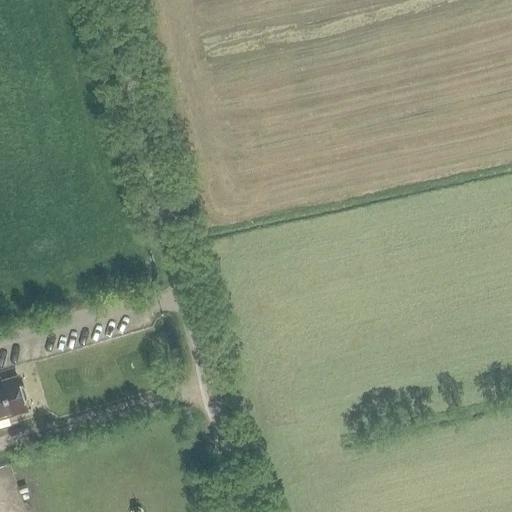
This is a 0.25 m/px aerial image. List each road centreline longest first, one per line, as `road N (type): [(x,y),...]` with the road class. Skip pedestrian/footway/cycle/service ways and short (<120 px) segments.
road 1 (unclassified): [(243,511),(116,0)]
road 2 (track): [(213,388),(0,445)]
